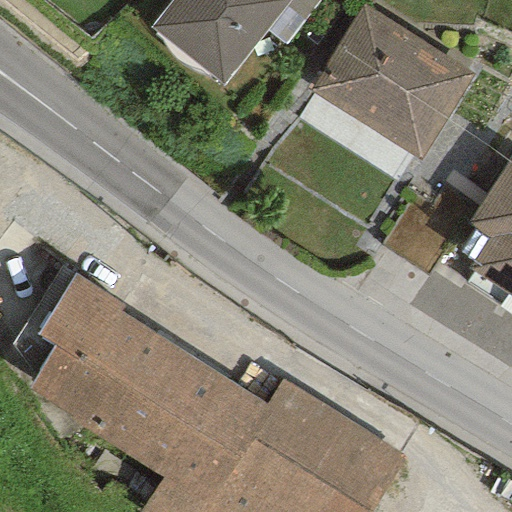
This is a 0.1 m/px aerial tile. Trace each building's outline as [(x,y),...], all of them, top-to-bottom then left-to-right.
[(266,31),(290,1),(289,0),(172,0),(149,29),(221,86),(266,31)] [(289,0),(290,1),(266,31),(284,44),(318,0),(289,0)] [(473,74),(363,5),(308,93),(418,162),(473,74)] [(511,158),(510,157),(465,225),(487,239),(467,269),(511,298),(511,158)] [(265,402),(118,312),(124,307),(73,275),(36,336),(53,348),(26,391),(161,479),(138,511),(370,511),(406,459),(281,379),(265,402)]
